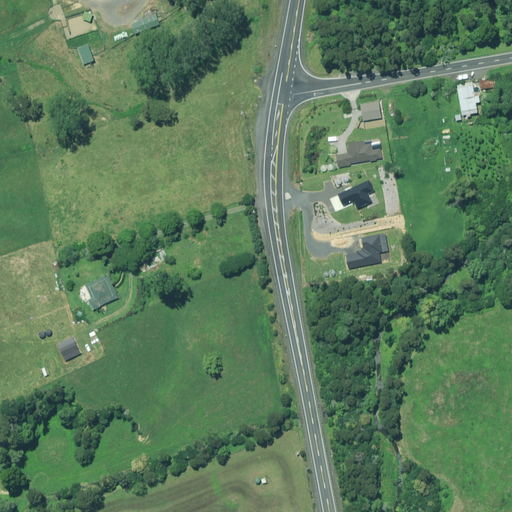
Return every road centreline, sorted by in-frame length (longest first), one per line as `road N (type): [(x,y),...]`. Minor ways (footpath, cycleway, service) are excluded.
road 1 (primary): [(327,511),(277,212),(285,93)]
road 2 (unclassified): [(511,52),(285,93)]
